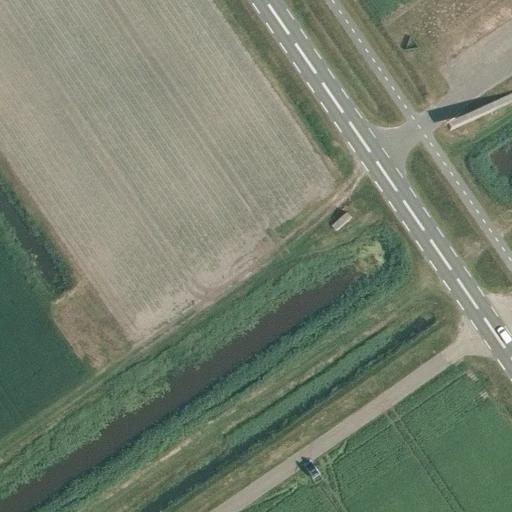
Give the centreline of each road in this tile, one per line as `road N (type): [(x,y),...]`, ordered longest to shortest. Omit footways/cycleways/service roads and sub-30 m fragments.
road 1 (primary): [(511,360),(263,0)]
road 2 (track): [(448,268),(97,511)]
